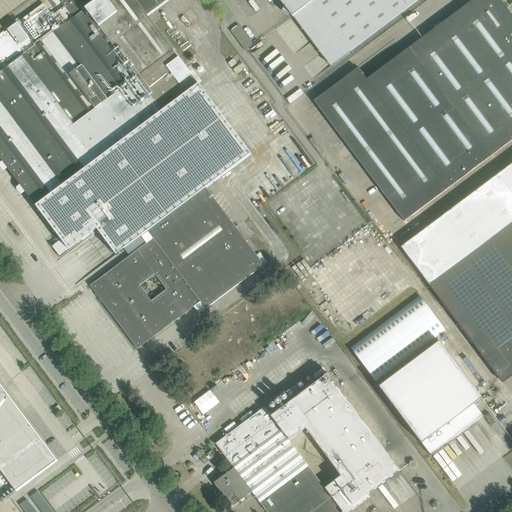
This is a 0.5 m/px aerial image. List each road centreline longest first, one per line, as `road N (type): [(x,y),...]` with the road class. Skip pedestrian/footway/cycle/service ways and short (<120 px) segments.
road 1 (unclassified): [(171,511),(0,284)]
road 2 (unknown): [(0,194),(44,272),(46,299),(32,326)]
